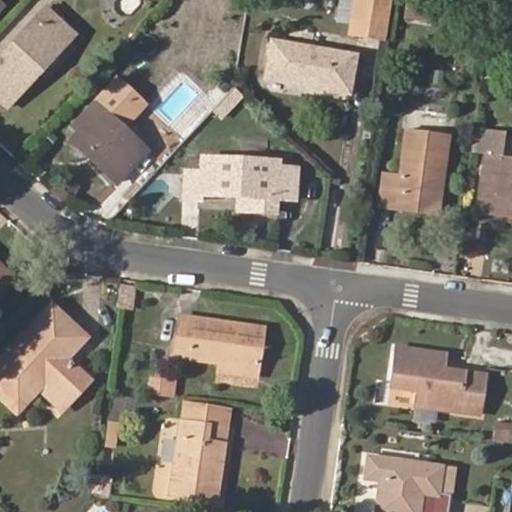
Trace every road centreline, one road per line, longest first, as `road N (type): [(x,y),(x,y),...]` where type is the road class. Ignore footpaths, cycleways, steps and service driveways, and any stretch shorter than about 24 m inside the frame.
road 1 (residential): [(0,177),(62,235),(92,247),(331,283)]
road 2 (residential): [(331,283),(303,511)]
road 3 (residential): [(331,283),(511,308)]
